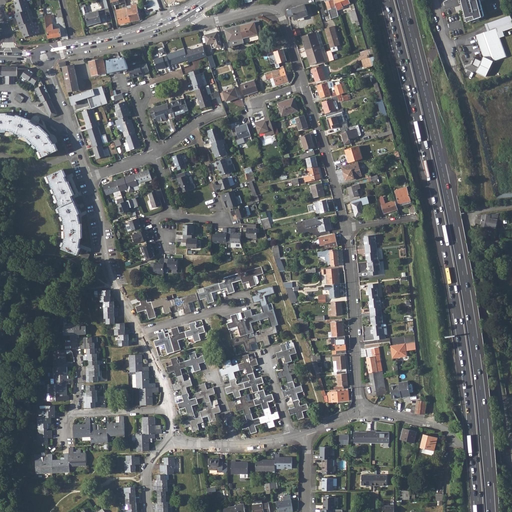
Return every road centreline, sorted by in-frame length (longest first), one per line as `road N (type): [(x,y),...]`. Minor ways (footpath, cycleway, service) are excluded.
road 1 (motorway): [(491,511),(455,231),(401,0)]
road 2 (motorway): [(389,0),(449,265),(478,511)]
road 3 (residential): [(511,203),(478,208),(469,218),(511,441)]
road 4 (residential): [(362,412),(345,226)]
road 5 (residential): [(88,178),(109,269),(139,332)]
road 6 (residential): [(345,226),(304,86)]
road 7 (tertiary): [(74,49),(134,36),(189,12)]
road 8 (residential): [(46,65),(88,178)]
